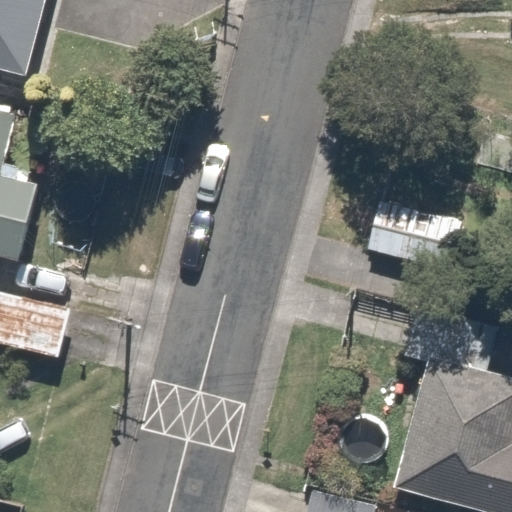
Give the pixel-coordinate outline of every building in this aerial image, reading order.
[(34,0),(0,0),(0,90),(23,94),(34,0)] [(0,270),(18,273),(27,194),(0,195),(0,143),(2,134),(0,133),(0,270)] [(337,224),(338,291),(405,291),(405,224),(337,224)] [(52,328),(0,321),(0,374),(45,381),(52,328)] [(508,394),(396,371),(367,511),(511,511),(511,473),(493,470),(508,394)]
